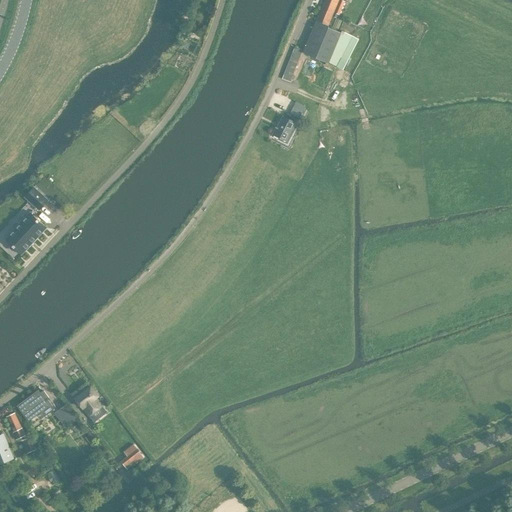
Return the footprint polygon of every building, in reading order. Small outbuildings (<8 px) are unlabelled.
[(324,0),(302,53),(329,64),(329,63),(343,70),(359,39),(340,30),(340,32),(329,27),(328,26),(332,17),(336,18),(337,14),(340,15),(345,1),(341,0),(324,0)] [(292,77),(303,49),(295,46),(282,79),(291,82),(293,78),(292,77)] [(302,112),(305,107),(295,102),(290,113),(299,118),(302,112)] [(272,134),(286,141),(296,123),(282,116),(276,128),(275,128),(272,134)] [(24,197),(39,211),(49,201),(34,187),(24,197)] [(48,228),(31,212),(7,240),(12,245),(11,249),(14,251),(17,250),(23,255),(48,228)] [(96,398),(98,396),(91,387),(75,399),(83,408),(89,415),(102,405),(96,398)] [(52,401),(43,390),(39,393),(38,391),(25,401),(25,402),(20,406),(19,405),(19,406),(29,420),(42,410),(45,414),(52,409),(54,411),(54,410),(47,400),(49,399),(51,402),(52,401)] [(58,415),(66,426),(76,419),(66,406),(58,411),(60,413),(58,415)] [(14,413),(6,417),(17,439),(25,435),(14,413)] [(81,431),(76,425),(73,427),(78,434),(81,431)] [(3,435),(0,436),(0,462),(0,463),(0,461),(12,457),(3,435)] [(32,436),(22,440),(24,445),(34,441),(32,436)] [(121,461),(127,469),(143,457),(137,449),(121,461)]
